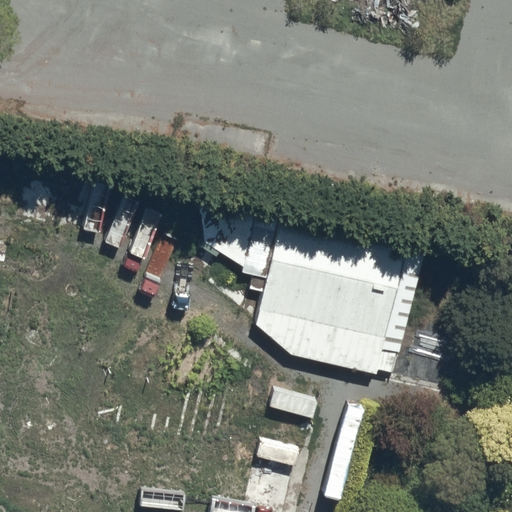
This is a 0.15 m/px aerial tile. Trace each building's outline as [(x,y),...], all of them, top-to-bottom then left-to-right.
[(0,86),(21,92),(36,29),(18,25),(23,4),(3,0),(2,0),(0,9),(0,86)] [(0,197),(3,198),(0,211),(0,218),(46,228),(63,151),(52,149),(54,141),(0,129),(0,197)] [(176,177),(94,160),(83,214),(141,226),(149,187),(173,192),(176,177)] [(407,203),(248,164),(218,275),(274,332),(369,355),(407,203)] [(0,263),(29,270),(34,247),(0,239),(0,263)] [(188,386),(106,366),(93,421),(214,448),(226,397),(231,385),(244,366),(211,344),(199,363),(194,362),(188,386)]
